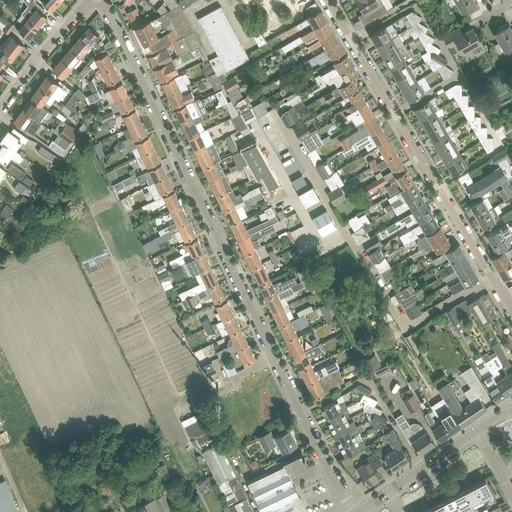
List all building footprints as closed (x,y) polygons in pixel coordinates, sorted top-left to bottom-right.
[(43,0),(42,1),(52,10),(61,0),(43,0)] [(147,53),(160,47),(170,41),(194,30),(192,27),(182,9),(177,2),(175,0),(164,0),(171,9),(168,11),(160,14),(140,24),(135,27),(147,53)] [(184,0),(180,0),(177,2),(182,9),(188,5),(184,0)] [(384,4),(381,0),(372,0),(360,7),(363,12),(359,15),(365,24),(388,10),(384,4)] [(455,0),(462,11),(476,3),(474,0),(455,0)] [(315,2),(307,7),(310,13),(318,8),(315,2)] [(162,3),(156,10),(160,14),(168,11),(162,3)] [(30,9),(27,7),(22,14),(28,18),(38,27),(47,16),(37,8),(34,5),(30,9)] [(214,70),(215,72),(217,76),(223,73),(248,60),(220,7),(198,18),(218,55),(216,56),(209,60),(210,63),(214,70)] [(286,39),(285,37),(290,34),(293,38),(299,34),(297,30),(309,23),(312,28),(327,20),(321,9),(275,36),(267,41),(266,41),(269,46),(275,43),(276,45),(286,39)] [(135,27),(140,24),(133,10),(128,12),(135,27)] [(412,26),(416,21),(418,22),(422,17),(412,11),(406,15),(412,26)] [(19,29),(29,38),(38,27),(28,18),(22,14),(18,19),(24,24),(19,29)] [(15,24),(7,18),(3,22),(11,29),(15,24)] [(0,26),(7,33),(11,29),(3,22),(0,19),(0,26)] [(282,46),(285,51),(301,42),(316,33),(319,38),(333,30),(327,20),(312,28),(309,30),(303,34),(282,46)] [(408,28),(414,39),(418,36),(422,31),(425,33),(428,28),(418,22),(416,21),(412,26),(408,28)] [(377,46),(392,38),(398,34),(391,23),(371,35),(377,46)] [(511,30),(509,25),(494,33),(499,41),(494,44),(499,53),(511,46),(511,30)] [(93,50),(98,48),(101,52),(106,50),(104,45),(101,46),(94,40),(99,35),(89,26),(80,37),(89,46),(90,46),(92,48),(93,50)] [(480,42),(472,28),(463,33),(460,27),(443,37),(449,47),(458,42),(463,52),(480,42)] [(201,44),(194,30),(170,41),(177,55),(196,46),(201,44)] [(319,38),(305,47),(308,52),(322,43),(325,49),(339,41),(333,30),(319,38)] [(260,31),(253,35),(259,46),(266,41),(267,41),(260,31)] [(422,31),(418,36),(425,47),(428,42),(431,44),(434,39),(425,33),(422,31)] [(24,44),(16,38),(10,33),(1,44),(15,55),(24,44)] [(89,46),(80,37),(70,48),(80,56),(89,46)] [(377,46),(384,57),(400,47),(397,42),(394,43),(392,38),(377,46)] [(302,63),(304,67),(314,62),(315,63),(327,56),(327,55),(329,54),(331,58),(345,50),(339,41),(325,49),(302,63)] [(431,44),(428,42),(425,47),(431,58),(435,52),(438,54),(441,50),(431,44)] [(0,45),(0,61),(6,66),(15,55),(1,44),(0,45)] [(208,58),(201,44),(196,46),(203,61),(208,58)] [(414,53),(410,47),(406,49),(404,45),(400,47),(384,57),(390,67),(404,59),(410,56),(414,53)] [(149,55),(155,67),(173,59),(167,46),(161,49),(149,55)] [(70,48),(61,58),(71,67),(80,56),(70,48)] [(297,51),(287,57),(290,63),(300,57),(297,51)] [(95,58),(102,71),(113,65),(107,52),(95,58)] [(427,60),(433,71),(437,68),(441,63),(444,65),(447,60),(438,54),(435,52),(431,58),(427,60)] [(314,77),(318,83),(324,80),(325,80),(331,76),(353,63),(347,53),(333,61),(335,66),(334,67),(333,66),(314,77)] [(52,68),(62,77),(71,67),(61,58),(52,68)] [(161,79),(173,74),(173,73),(179,70),(173,59),(155,67),(161,79)] [(205,76),(207,75),(207,76),(215,72),(214,70),(210,63),(209,63),(207,59),(201,62),(203,66),(201,68),(205,76)] [(404,59),(390,67),(396,78),(413,69),(409,63),(407,64),(404,59)] [(353,63),(331,76),(337,85),(358,72),(353,63)] [(444,65),(441,63),(437,68),(440,73),(438,74),(440,78),(442,76),(444,79),(450,75),(453,71),(444,65)] [(120,78),(113,65),(102,71),(108,83),(120,78)] [(413,69),(396,78),(402,89),(417,80),(414,76),(416,74),(413,69)] [(222,86),(221,83),(215,72),(207,76),(214,90),(222,86)] [(174,76),(162,82),(168,94),(180,88),(180,89),(188,85),(182,73),(174,77),(174,76)] [(223,73),(217,76),(221,83),(226,80),(223,73)] [(57,83),(47,75),(39,87),(54,98),(62,88),(56,84),(57,83)] [(233,76),(223,82),(228,92),(239,85),(233,76)] [(417,80),(402,89),(409,100),(430,88),(424,76),(417,80)] [(352,78),(319,97),(323,104),(340,94),(339,93),(341,92),(343,96),(358,87),(352,78)] [(92,93),(97,91),(98,90),(92,79),(88,83),(92,92),(92,93)] [(110,89),(104,92),(110,103),(128,94),(122,82),(110,88),(110,89)] [(455,99),(462,98),(462,95),(461,84),(455,85),(449,88),(455,99)] [(54,98),(39,87),(30,98),(41,106),(44,101),(50,105),(54,98)] [(79,88),(74,92),(77,95),(81,98),(82,98),(86,95),(79,88)] [(194,97),(190,90),(182,93),(180,89),(180,88),(168,94),(174,107),(194,97)] [(216,107),(225,103),(227,102),(221,89),(215,92),(219,101),(217,101),(219,104),(216,105),(216,107)] [(341,116),(366,101),(359,89),(348,95),(343,98),(348,105),(338,110),(341,116)] [(99,96),(97,91),(92,93),(92,92),(86,95),(82,98),(85,103),(99,96)] [(74,92),(64,105),(73,112),(77,111),(78,111),(76,107),(75,107),(73,102),(81,98),(77,95),(74,92)] [(122,112),(134,106),(128,94),(110,103),(114,112),(120,109),(122,112)] [(280,104),(279,105),(283,112),(295,104),(298,109),(305,105),(299,94),(285,101),(280,104)] [(462,95),(462,98),(455,99),(462,110),(468,109),(468,106),(468,95),(462,95)] [(33,117),(41,106),(30,98),(22,110),(33,117)] [(199,98),(175,109),(182,124),(201,115),(201,114),(207,111),(202,99),(199,98)] [(414,109),(420,120),(435,111),(439,108),(433,98),(414,109)] [(239,114),(231,100),(227,102),(225,103),(231,117),(239,114)] [(262,100),(239,113),(247,126),(270,114),(262,100)] [(373,114),(373,113),(366,101),(341,116),(343,120),(351,115),(355,123),(362,119),(363,120),(373,114)] [(284,114),(280,116),(285,125),(299,117),(295,110),(298,109),(295,104),(283,112),(284,114)] [(467,118),(461,122),(462,124),(468,120),(474,120),(474,117),(474,106),(468,106),(468,109),(462,110),(467,118)] [(123,115),(129,126),(129,127),(141,121),(135,109),(123,115)] [(33,117),(22,110),(14,121),(25,128),(28,123),(35,128),(40,121),(33,117)] [(56,116),(62,120),(65,114),(60,111),(56,116)] [(99,117),(102,123),(114,117),(110,111),(99,117)] [(435,111),(420,120),(427,131),(444,121),(440,115),(438,116),(435,111)] [(237,131),(247,126),(239,113),(239,114),(231,117),(237,131)] [(359,129),(339,140),(344,148),(348,146),(353,143),(371,133),(381,126),(373,114),(363,120),(364,121),(357,125),(359,129)] [(195,123),(203,119),(201,115),(182,124),(189,138),(199,132),(195,123)] [(102,130),(116,123),(114,117),(102,123),(99,124),(102,130)] [(474,120),(468,120),(462,124),(463,126),(469,122),(475,131),(481,131),(481,127),(480,117),(474,117),(474,120)] [(135,139),(147,133),(141,121),(129,127),(129,126),(122,130),(126,138),(118,142),(121,147),(135,140),(135,139)] [(427,131),(433,141),(448,133),(445,127),(447,126),(444,121),(427,131)] [(295,127),(302,140),(311,134),(304,122),(295,127)] [(51,130),(69,142),(77,131),(65,123),(59,132),(52,127),(51,130)] [(500,138),(506,135),(502,129),(504,127),(503,125),(495,129),(500,138)] [(364,145),(368,150),(378,144),(378,145),(388,139),(381,126),(371,133),(353,143),(357,149),(357,150),(364,145)] [(481,127),(481,131),(475,131),(481,142),(487,141),(487,138),(487,127),(481,127)] [(8,130),(1,139),(14,148),(20,139),(25,142),(28,138),(14,128),(11,132),(8,130)] [(452,130),(448,133),(433,141),(440,152),(456,142),(456,141),(458,140),(452,130)] [(311,134),(302,140),(308,152),(315,148),(318,146),(323,143),(316,131),(311,134)] [(199,132),(189,138),(195,152),(206,146),(199,132)] [(237,149),(230,135),(230,134),(224,137),(232,151),(237,149)] [(124,153),(132,149),(136,157),(154,148),(148,136),(136,142),(135,140),(121,147),(124,153)] [(487,138),(487,141),(481,142),(487,153),(493,149),(493,138),(487,138)] [(0,148),(0,157),(5,162),(10,156),(16,161),(21,154),(19,152),(14,148),(1,139),(1,140),(4,143),(0,148)] [(48,145),(61,154),(65,149),(52,139),(48,145)] [(385,157),(386,158),(396,152),(388,139),(378,145),(385,157)] [(262,173),(271,168),(256,142),(239,151),(244,160),(246,164),(247,163),(255,177),(260,174),(262,173)] [(440,152),(446,162),(460,154),(457,148),(459,147),(456,142),(440,152)] [(353,143),(348,146),(351,152),(357,149),(353,143)] [(50,158),(58,164),(62,159),(41,145),(37,151),(49,159),(50,158)] [(213,161),(206,146),(195,152),(203,167),(213,161)] [(136,157),(141,168),(147,165),(148,166),(160,161),(154,148),(136,157)] [(307,152),(314,166),(322,161),(315,148),(308,152),(307,152)] [(482,192),(492,186),(507,178),(511,175),(511,164),(510,165),(505,157),(509,155),(505,149),(492,157),(495,163),(497,161),(500,166),(496,168),(496,169),(476,181),(467,186),(474,197),(475,196),(480,194),(482,192)] [(238,168),(240,167),(243,165),(246,164),(244,160),(239,150),(231,154),(238,168)] [(372,169),(374,172),(389,163),(394,172),(404,166),(403,164),(396,152),(386,158),(385,157),(377,162),(377,163),(371,167),(370,166),(364,170),(365,173),(372,169)] [(463,158),(460,154),(446,162),(452,173),(469,163),(465,157),(463,158)] [(335,171),(334,171),(327,158),(322,161),(314,166),(322,179),(324,177),(324,178),(335,171)] [(377,163),(377,162),(375,158),(368,162),(370,166),(371,167),(377,163)] [(203,167),(210,182),(221,177),(214,162),(213,161),(203,167)] [(21,179),(25,172),(11,163),(7,169),(21,179)] [(149,184),(155,181),(167,175),(161,163),(147,170),(149,175),(145,177),(149,184)] [(243,165),(250,180),(255,177),(247,163),(246,164),(243,165)] [(391,185),(396,182),(400,190),(414,182),(406,169),(404,166),(394,172),(396,175),(388,179),(391,185)] [(279,182),(271,168),(262,173),(260,174),(268,188),(279,182)] [(331,190),(344,183),(336,170),(334,171),(335,171),(324,178),(331,190)] [(468,172),(458,177),(461,182),(471,177),(468,172)] [(22,180),(30,185),(33,180),(25,175),(22,180)] [(161,193),(173,188),(167,175),(155,181),(161,193)] [(383,176),(363,187),(366,193),(387,182),(383,176)] [(217,196),(227,191),(221,177),(210,182),(217,196)] [(252,186),(258,183),(255,177),(250,180),(252,186)] [(122,180),(113,185),(117,192),(126,187),(122,180)] [(19,181),(14,187),(22,193),(27,187),(19,181)] [(344,183),(331,190),(327,192),(334,204),(353,193),(346,181),(344,183)] [(386,212),(393,208),(420,192),(414,182),(400,190),(401,191),(388,199),(390,202),(383,206),(386,212)] [(312,185),(298,193),(306,206),(320,197),(312,185)] [(217,196),(223,210),(249,197),(251,196),(261,191),(258,186),(249,191),(242,196),(240,193),(231,197),(227,191),(217,196)] [(492,186),(482,192),(485,196),(489,194),(488,192),(494,189),(492,186)] [(152,208),(166,202),(170,210),(171,211),(181,206),(174,190),(142,206),(145,212),(152,208)] [(254,201),(264,197),(261,191),(251,196),(254,201)] [(420,192),(393,208),(396,214),(409,206),(412,211),(426,202),(420,192)] [(483,198),(482,198),(480,194),(475,196),(478,200),(470,206),(476,217),(489,209),(483,198)] [(121,199),(127,211),(133,208),(127,196),(121,199)] [(251,204),(249,197),(223,210),(231,225),(241,219),(236,208),(245,204),(246,206),(251,204)] [(394,222),(397,227),(416,216),(419,222),(433,214),(426,203),(426,202),(412,211),(413,211),(400,218),(394,222)] [(13,208),(5,203),(3,207),(10,212),(13,208)] [(158,230),(160,235),(189,221),(181,206),(171,211),(171,212),(176,222),(158,230)] [(271,206),(264,209),(268,219),(246,230),(242,220),(241,219),(231,225),(238,240),(273,223),(278,220),(276,215),(276,216),(271,206)] [(0,211),(0,213),(7,218),(10,212),(3,207),(0,211)] [(483,228),(491,223),(500,218),(494,207),(489,209),(476,217),(483,228)] [(511,208),(501,215),(504,221),(511,216),(511,208)] [(277,212),(276,212),(280,219),(281,219),(285,216),(282,209),(277,212)] [(326,210),(312,218),(322,235),(336,227),(326,210)] [(354,231),(363,226),(356,214),(347,220),(354,231)] [(408,235),(410,241),(439,224),(433,214),(419,222),(420,223),(411,229),(413,232),(408,235)] [(174,231),(179,242),(184,239),(185,240),(196,235),(189,221),(160,235),(156,236),(149,239),(152,246),(172,236),(171,233),(174,231)] [(486,234),(492,243),(511,230),(511,223),(509,226),(507,222),(486,234)] [(251,240),(276,229),(273,223),(238,240),(245,253),(255,248),(251,240)] [(414,249),(410,252),(412,254),(445,234),(443,232),(444,231),(441,225),(426,234),(429,238),(413,247),(414,249)] [(358,244),(361,242),(370,237),(370,236),(363,226),(354,231),(351,233),(358,244)] [(511,230),(492,243),(497,251),(510,244),(511,242),(511,230)] [(370,237),(361,242),(367,252),(378,246),(378,245),(382,243),(375,233),(370,236),(370,237)] [(448,236),(446,237),(445,234),(412,254),(414,259),(434,247),(436,251),(451,242),(448,236)] [(193,257),(185,261),(186,261),(204,252),(197,238),(186,243),(193,257)] [(448,256),(449,259),(450,260),(464,251),(459,242),(432,258),(436,264),(448,256)] [(511,244),(491,257),(497,268),(511,260),(508,255),(509,254),(510,255),(511,253),(511,244)] [(373,263),(374,262),(384,256),(378,246),(367,252),(366,252),(373,263)] [(255,248),(245,253),(251,268),(262,262),(255,248)] [(273,249),(267,251),(271,258),(276,256),(273,249)] [(317,250),(303,257),(307,265),(322,258),(317,250)] [(444,266),(439,269),(443,276),(469,260),(464,251),(450,260),(443,264),(444,266)] [(186,261),(192,273),(199,270),(201,272),(211,267),(204,252),(186,261)] [(181,255),(170,260),(173,267),(184,261),(181,255)] [(279,262),(276,256),(271,258),(274,265),(279,262)] [(384,256),(374,262),(380,273),(391,267),(384,256)] [(271,266),(268,259),(262,262),(251,268),(259,283),(270,277),(269,277),(265,269),(271,266)] [(511,259),(511,260),(497,268),(504,279),(511,273),(511,259)] [(460,276),(474,268),(469,260),(443,276),(446,281),(458,273),(460,276)] [(163,264),(155,268),(158,273),(166,269),(163,264)] [(181,300),(185,298),(208,288),(219,282),(211,267),(201,272),(204,280),(178,293),(181,300)] [(386,282),(396,276),(391,267),(380,273),(386,282)] [(297,272),(301,281),(310,277),(306,268),(297,272)] [(479,277),(474,268),(460,276),(462,280),(454,284),(449,287),(453,293),(479,277)] [(166,270),(157,275),(164,290),(165,289),(172,286),(169,280),(168,278),(170,277),(166,270)] [(280,280),(273,284),(270,278),(270,277),(259,283),(266,298),(291,286),(297,283),(294,276),(287,279),(281,282),(280,280)] [(203,296),(204,299),(212,296),(215,302),(225,297),(219,282),(208,288),(185,298),(189,307),(198,303),(197,299),(203,296)] [(300,286),(299,282),(297,283),(291,286),(266,298),(273,312),(284,306),(280,299),(294,292),(293,290),(300,286)] [(399,301),(415,292),(410,283),(389,296),(394,304),(399,301)] [(404,310),(416,303),(420,300),(415,292),(399,301),(404,310)] [(488,292),(479,297),(491,319),(497,316),(491,306),(495,303),(488,292)] [(472,310),(471,310),(480,326),(491,319),(479,297),(468,304),(472,310)] [(227,300),(216,305),(223,319),(234,314),(227,300)] [(453,307),(459,318),(471,310),(472,310),(468,304),(465,300),(453,307)] [(326,321),(333,318),(326,303),(320,307),(326,321)] [(422,313),(416,303),(404,310),(409,318),(412,318),(422,313)] [(279,326),(291,321),(290,318),(294,316),(288,304),(284,306),(273,312),(279,326)] [(299,317),(305,314),(313,310),(310,304),(296,311),(299,317)] [(397,326),(385,307),(379,310),(390,330),(397,326)] [(453,324),(460,320),(459,318),(453,307),(445,311),(453,324)] [(234,314),(223,319),(230,333),(230,334),(241,329),(234,314)] [(295,329),(309,323),(305,314),(299,317),(291,321),(279,326),(287,341),(298,335),(297,334),(295,329)] [(201,321),(205,328),(210,325),(207,319),(201,321)] [(208,334),(213,332),(210,325),(205,328),(208,334)] [(216,351),(220,358),(224,355),(228,354),(237,349),(248,344),(241,329),(230,334),(230,335),(234,342),(225,347),(216,351)] [(310,340),(313,346),(305,350),(298,336),(298,335),(287,341),(294,356),(319,344),(316,337),(310,340)] [(491,345),(495,351),(498,356),(503,365),(508,373),(511,378),(511,363),(510,365),(497,341),(491,345)] [(255,358),(248,344),(237,349),(244,364),(255,358)] [(308,357),(322,351),(319,344),(294,356),(301,370),(312,365),(308,357)] [(503,376),(498,369),(503,365),(498,356),(495,351),(488,355),(486,351),(481,355),(484,361),(485,361),(496,380),(506,394),(511,390),(511,382),(510,379),(506,374),(503,376)] [(362,359),(369,371),(381,364),(374,352),(362,359)] [(224,355),(220,358),(228,376),(237,372),(231,360),(227,361),(224,355)] [(211,361),(201,366),(204,373),(214,368),(211,361)] [(336,361),(323,368),(315,372),(312,365),(301,370),(307,384),(338,369),(340,368),(336,361)] [(477,366),(487,384),(489,382),(490,384),(487,387),(496,401),(506,394),(496,380),(485,361),(484,361),(477,366)] [(470,386),(463,391),(471,403),(466,406),(474,417),(486,408),(480,400),(482,398),(484,402),(490,398),(471,366),(461,372),(470,386)] [(323,394),(332,390),(341,386),(339,383),(344,380),(338,369),(307,384),(314,398),(323,394)] [(206,375),(209,380),(218,376),(216,371),(206,375)] [(461,426),(461,425),(474,417),(466,406),(463,408),(452,392),(459,387),(454,379),(437,390),(439,394),(453,415),(461,426)] [(355,387),(357,390),(363,393),(369,396),(372,391),(360,384),(355,387)] [(192,397),(207,393),(205,385),(190,389),(192,397)] [(410,387),(400,393),(409,411),(419,406),(410,387)] [(364,409),(365,409),(365,410),(366,409),(369,404),(374,406),(374,405),(377,400),(369,396),(363,393),(359,400),(364,409)] [(434,406),(439,414),(441,418),(443,420),(451,433),(461,426),(453,415),(439,394),(436,395),(438,403),(434,406)] [(321,407),(326,417),(346,407),(346,405),(343,401),(339,403),(337,399),(321,407)] [(366,409),(365,410),(370,420),(372,418),(375,413),(380,416),(380,415),(382,409),(374,405),(374,406),(369,404),(366,409)] [(326,417),(331,427),(347,419),(345,415),(349,412),(346,407),(326,417)] [(402,412),(394,417),(409,442),(412,440),(421,452),(434,443),(423,426),(421,424),(418,422),(415,422),(412,422),(409,423),(402,412)] [(439,440),(451,433),(443,420),(437,424),(428,412),(424,415),(434,432),(439,440)] [(384,423),(386,417),(380,415),(380,416),(375,413),(372,418),(370,420),(373,427),(366,430),(368,433),(377,429),(377,427),(384,423)] [(209,425),(203,428),(196,414),(182,420),(190,436),(195,434),(196,436),(211,428),(209,425)] [(336,436),(345,432),(356,426),(353,420),(349,423),(347,419),(331,427),(336,436)] [(120,434),(115,425),(100,431),(105,441),(120,434)] [(336,436),(340,446),(356,438),(361,436),(359,432),(356,426),(345,432),(336,436)] [(380,435),(384,441),(387,439),(394,449),(384,455),(394,470),(409,460),(400,445),(402,444),(391,428),(383,433),(380,435)] [(216,435),(213,429),(196,437),(199,443),(216,435)] [(270,431),(259,436),(265,449),(274,445),(279,442),(282,450),(294,445),(296,444),(289,429),(273,437),(270,431)] [(58,459),(90,444),(86,437),(55,452),(58,459)] [(362,440),(358,442),(356,438),(340,446),(345,456),(365,446),(362,440)] [(205,442),(200,445),(211,469),(217,466),(205,442)] [(375,453),(366,459),(367,461),(357,468),(358,470),(363,476),(362,477),(363,479),(364,478),(369,485),(383,475),(379,471),(384,467),(375,453)] [(276,461),(253,472),(256,477),(248,481),(262,511),(307,511),(290,475),(307,467),(304,460),(305,460),(304,457),(303,458),(301,454),(287,461),(285,458),(277,462),(276,461)] [(217,466),(211,469),(214,474),(222,491),(229,506),(228,506),(229,508),(231,511),(254,511),(247,497),(236,474),(230,477),(228,478),(224,480),(217,466)] [(176,476),(183,491),(188,488),(181,474),(176,476)] [(197,482),(200,488),(216,480),(213,475),(197,482)] [(494,495),(485,479),(475,485),(483,500),(494,495)] [(17,511),(3,480),(0,481),(0,511),(17,511)] [(475,485),(464,490),(473,506),(483,500),(475,485)] [(462,511),(473,506),(464,490),(454,496),(462,511)] [(163,495),(154,499),(153,499),(159,511),(162,511),(170,508),(163,495)] [(460,511),(462,511),(454,496),(443,501),(448,511),(460,511)] [(159,511),(153,499),(136,507),(138,511),(159,511)] [(98,511),(94,501),(76,508),(77,511),(98,511)] [(448,511),(443,501),(433,507),(435,511),(448,511)]
